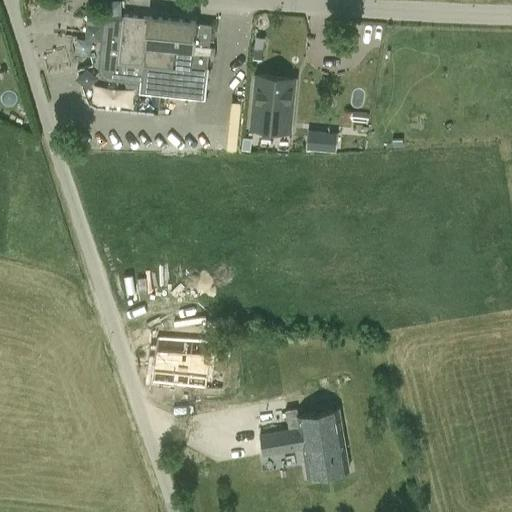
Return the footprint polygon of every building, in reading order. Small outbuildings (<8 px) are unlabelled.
[(108,78),(110,79),(183,85),(182,92),(205,93),(211,25),(196,24),(196,23),(147,18),(123,16),(122,21),(116,20),(115,20),(113,20),(110,21),(108,23),(107,24),(106,26),(105,27),(105,29),(101,69),(101,70),(101,72),(102,73),(103,75),(105,77),(106,78),(108,78)] [(254,48),(253,58),(262,59),(263,49),(265,37),(256,36),(254,48)] [(255,74),(255,76),(251,114),(267,115),(266,131),(289,133),(289,132),(290,132),(292,107),(294,80),(291,79),(291,78),(255,74)] [(307,129),(307,150),(336,150),(336,137),(322,137),(322,130),(307,129)] [(214,339),(157,336),(151,382),(207,388),(207,387),(223,388),(228,342),(213,341),(214,339)] [(339,409),(299,415),(297,407),(284,409),(287,429),(260,433),(263,455),(302,449),(307,477),(349,470),(339,409)]
